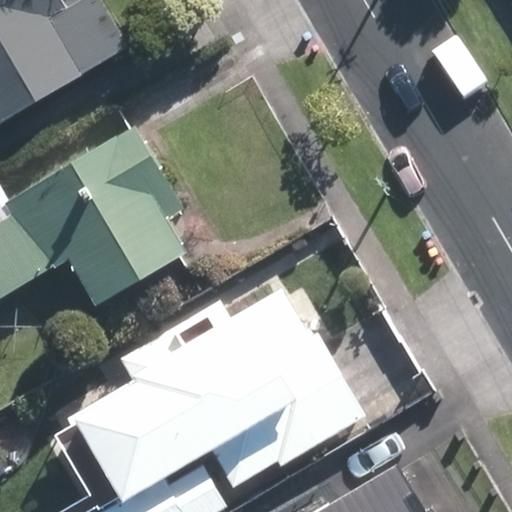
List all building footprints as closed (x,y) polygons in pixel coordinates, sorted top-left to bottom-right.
[(101,0),(86,0),(68,11),(61,0),(0,0),(0,124),(130,49),(101,0)] [(188,254),(168,220),(185,210),(136,128),(3,205),(10,218),(0,223),(0,300),(67,261),(95,308),(188,254)] [(77,420),(120,498),(96,511),(215,511),(226,506),(200,462),(214,455),(235,492),(366,419),(319,335),(312,339),(282,291),(183,351),(173,332),(123,359),(135,381),(134,382),(137,387),(77,420)] [(433,435),(418,410),(371,439),(386,464),(433,435)] [(377,467),(363,444),(313,473),(327,496),(377,467)] [(354,491),(355,492),(322,511),(425,511),(397,465),(354,491)]
